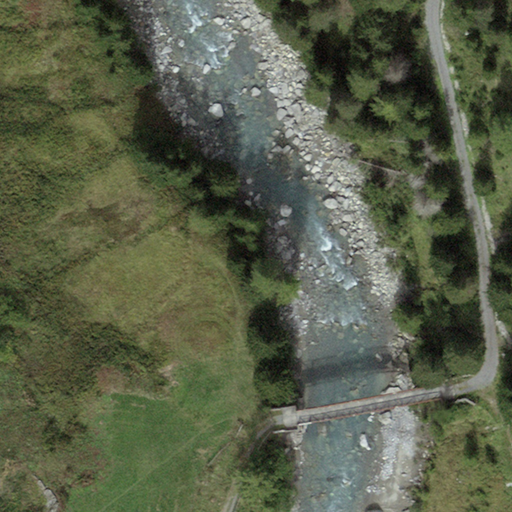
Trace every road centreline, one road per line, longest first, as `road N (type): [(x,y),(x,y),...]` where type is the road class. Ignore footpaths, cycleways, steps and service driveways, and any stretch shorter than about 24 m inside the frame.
road 1 (track): [(427,0),(497,337),(491,365),(464,385)]
road 2 (track): [(226,511),(247,435),(272,419),(464,385)]
